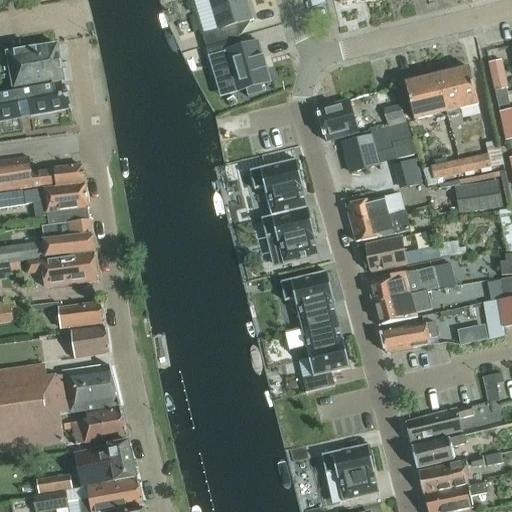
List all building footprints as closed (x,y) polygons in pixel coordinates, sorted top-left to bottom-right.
[(207,0),(216,31),(202,35),(204,46),(219,42),(239,37),(236,26),(253,21),(247,0),(207,0)] [(272,83),(260,44),(223,53),(234,93),(272,83)] [(63,81),(57,45),(7,53),(10,69),(1,71),(2,79),(12,78),(14,90),(63,81)] [(511,51),(500,52),(501,64),(511,63),(511,51)] [(492,78),(503,76),(500,61),(488,63),(492,78)] [(438,77),(447,113),(479,106),(470,69),(438,77)] [(503,76),(492,78),(495,93),(506,91),(503,76)] [(447,113),(438,77),(406,84),(415,121),(447,113)] [(0,122),(70,109),(71,109),(68,96),(64,83),(0,94),(0,122)] [(509,106),(506,91),(495,93),(498,108),(509,106)] [(317,111),(326,144),(358,135),(349,103),(317,111)] [(401,105),(384,110),(388,127),(406,122),(401,105)] [(502,127),(511,124),(511,110),(499,114),(502,127)] [(372,136),(376,153),(392,148),(395,160),(415,155),(412,143),(406,122),(388,127),(371,132),(372,136)] [(509,141),(511,139),(511,124),(502,127),(505,141),(509,141)] [(346,143),(345,143),(351,174),(379,167),(376,153),(372,136),(359,139),(346,143)] [(460,161),(463,173),(491,167),(488,155),(460,161)] [(0,196),(33,191),(84,184),(82,167),(31,173),(28,159),(0,162),(0,196)] [(264,188),(271,217),(296,211),(293,198),(300,196),(299,191),(304,190),(296,160),(250,171),(254,190),(264,188)] [(396,165),(399,176),(420,172),(417,160),(396,165)] [(433,180),(463,173),(460,161),(431,168),(433,180)] [(502,207),(498,181),(455,188),(459,214),(502,207)] [(85,186),(6,198),(0,198),(0,209),(46,202),(47,215),(89,210),(85,186)] [(384,199),(346,207),(351,226),(390,217),(389,213),(384,199)] [(296,211),(271,217),(261,219),(266,238),(276,236),(283,266),(311,259),(310,258),(308,259),(305,246),(312,245),(310,239),(315,238),(308,208),(296,211)] [(411,232),(406,213),(390,217),(351,226),(357,244),(395,236),(411,232)] [(89,221),(41,227),(43,243),(0,248),(0,264),(1,264),(19,262),(94,252),(89,221)] [(511,221),(502,223),(507,255),(511,255),(511,221)] [(365,247),(371,273),(406,265),(423,262),(421,250),(404,253),(401,239),(365,247)] [(421,250),(423,262),(439,258),(466,255),(465,248),(459,248),(458,242),(434,245),(435,247),(421,250)] [(98,282),(95,253),(26,262),(28,274),(44,272),(46,288),(98,282)] [(503,277),(511,276),(511,255),(507,255),(502,255),(503,277)] [(19,262),(1,264),(2,277),(20,274),(19,262)] [(404,274),(368,282),(373,305),(410,296),(456,286),(451,265),(415,273),(404,274)] [(295,300),(302,329),(338,321),(327,272),(280,283),(285,302),(295,300)] [(417,318),(410,296),(373,305),(379,328),(417,318)] [(511,297),(508,298),(498,300),(502,328),(511,326),(511,297)] [(10,302),(0,303),(0,323),(13,322),(10,302)] [(102,306),(58,310),(61,332),(104,325),(102,306)] [(35,327),(56,326),(55,309),(34,310),(35,327)] [(431,320),(437,341),(458,334),(452,314),(431,320)] [(338,321),(302,329),(309,360),(298,362),(302,380),(312,378),(331,374),(350,369),(343,339),(338,321)] [(386,354),(429,346),(424,324),(381,334),(386,354)] [(105,329),(72,333),(75,359),(108,355),(105,329)] [(0,453),(63,444),(58,416),(119,406),(110,367),(63,373),(63,377),(47,379),(45,366),(0,373),(0,453)] [(334,387),(331,374),(312,378),(315,391),(334,387)] [(483,406),(500,404),(497,379),(480,381),(483,406)] [(406,424),(411,444),(463,431),(460,419),(473,416),(471,408),(406,424)] [(71,423),(75,445),(126,437),(120,409),(85,414),(86,421),(71,423)] [(511,438),(510,430),(495,434),(498,444),(511,440),(511,438)] [(464,436),(412,448),(417,469),(454,461),(451,448),(466,445),(464,436)] [(91,487),(135,478),(128,443),(84,451),(91,487)] [(368,445),(321,456),(326,475),(336,473),(343,503),(380,495),(368,445)] [(484,466),(483,459),(418,473),(424,494),(470,484),(467,468),(471,467),(471,469),(484,466)] [(38,481),(40,495),(74,490),(71,476),(38,481)] [(137,480),(91,488),(73,491),(33,497),(35,511),(46,511),(69,508),(69,502),(79,501),(80,511),(108,511),(141,504),(137,480)] [(488,494),(486,485),(425,497),(427,511),(462,511),(473,510),(471,497),(488,494)]
